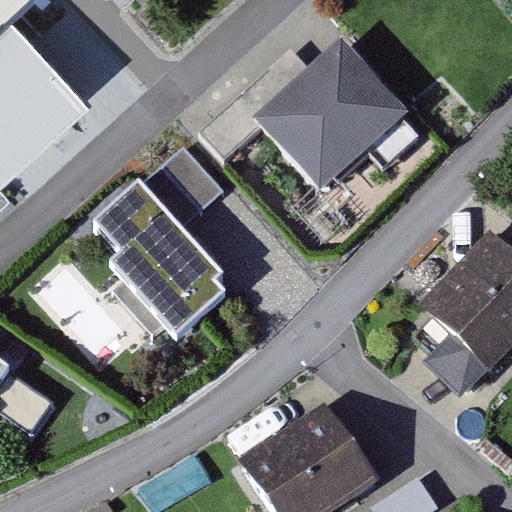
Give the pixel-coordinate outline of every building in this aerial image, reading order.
[(0,0),(0,171),(54,124),(89,94),(20,16),(38,0),(0,0)] [(150,0),(158,8),(166,0),(150,0)] [(211,128),(201,138),(223,162),(257,130),(319,197),(407,115),(341,46),(313,72),(294,51),(278,66),(256,87),(211,128)] [(182,150),(137,190),(177,234),(199,215),(222,194),(182,150)] [(109,269),(177,343),(201,321),(222,302),(208,288),(219,279),(177,234),(137,190),(95,229),(122,258),(109,269)] [(511,348),(511,258),(492,240),(420,313),(450,342),(485,376),(511,348)] [(485,376),(450,342),(426,367),(441,382),(460,401),(485,376)] [(0,423),(24,387),(0,370),(0,423)] [(358,511),(384,494),(333,419),(245,479),(267,511),(358,511)] [(386,511),(433,511),(437,510),(424,486),(384,507),(386,511)]
